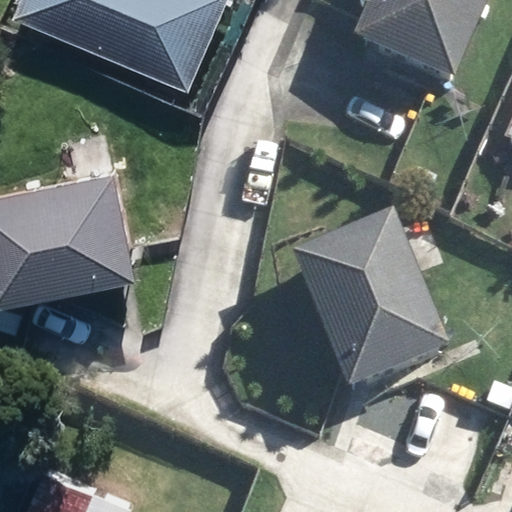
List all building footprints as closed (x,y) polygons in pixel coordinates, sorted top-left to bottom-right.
[(26,0),(20,15),(194,92),(235,0),(26,0)] [(460,96),(502,0),(382,0),(360,51),(460,96)] [(129,167),(0,193),(0,293),(2,304),(151,273),(129,167)] [(393,228),(294,271),(354,406),(453,363),(393,228)] [(0,394),(0,441),(16,400),(0,394)] [(137,511),(142,506),(63,457),(28,511),(137,511)]
